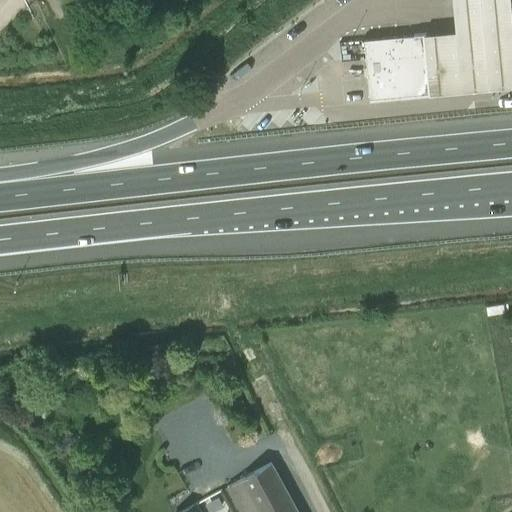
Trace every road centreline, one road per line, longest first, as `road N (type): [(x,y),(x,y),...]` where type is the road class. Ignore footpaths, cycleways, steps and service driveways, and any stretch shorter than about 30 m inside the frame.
road 1 (motorway): [(0,242),(511,187)]
road 2 (motorway): [(511,145),(26,195)]
road 3 (motorway): [(192,122),(26,195)]
